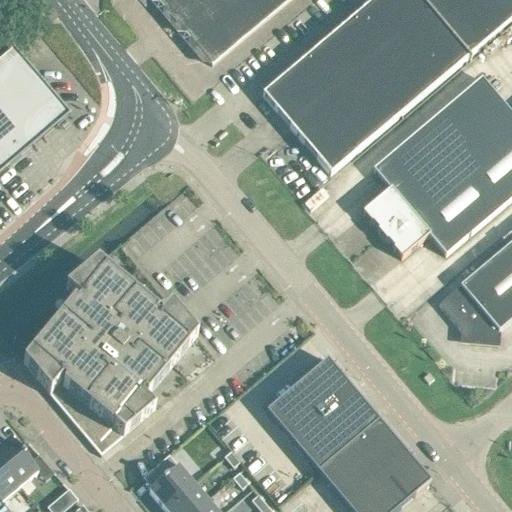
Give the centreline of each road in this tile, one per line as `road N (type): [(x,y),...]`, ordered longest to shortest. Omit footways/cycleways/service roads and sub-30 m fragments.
road 1 (unclassified): [(446,464),(203,171),(173,145),(133,132)]
road 2 (unknown): [(511,82),(369,188),(288,274)]
road 3 (unknown): [(311,302),(92,480)]
road 4 (unknown): [(345,343),(511,237)]
road 5 (residential): [(118,511),(14,387)]
road 6 (unclassified): [(133,132),(134,91),(60,0)]
